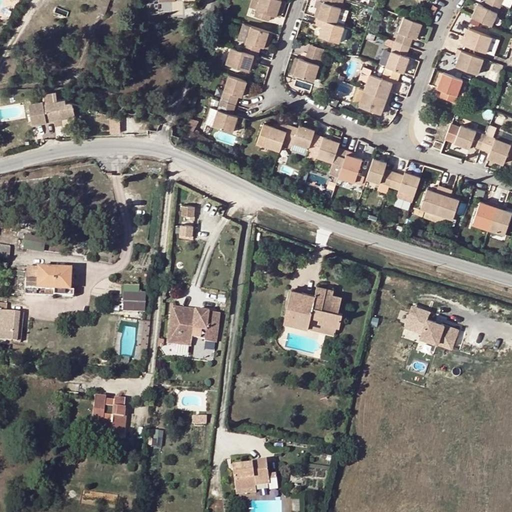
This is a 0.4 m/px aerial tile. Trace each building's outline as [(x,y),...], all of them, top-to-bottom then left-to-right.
[(279,0),(259,0),(254,16),(268,21),(270,15),(276,17),(281,0),(279,0)] [(316,0),(313,8),(320,10),(323,0),(316,0)] [(339,0),(323,0),(320,10),(317,18),(335,24),(340,9),(337,8),(339,0)] [(500,4),(492,0),(485,0),(482,7),(476,4),(471,17),(490,26),(500,4)] [(345,22),(349,9),(341,6),(337,20),(345,22)] [(421,23),(404,17),(395,42),(408,47),(412,38),(415,39),(421,23)] [(335,24),(317,18),(315,25),(322,28),(319,36),(338,43),(343,26),(335,24)] [(260,47),(263,48),(269,32),(251,27),(243,52),(257,56),(260,47)] [(459,43),(485,52),(491,37),(469,28),(465,38),(462,36),(459,43)] [(499,40),(491,37),(485,52),(493,56),(499,40)] [(408,58),(405,57),(408,47),(395,42),(385,66),(403,72),(408,58)] [(306,53),(320,59),(323,49),(309,44),(306,53)] [(243,52),(231,47),(226,64),(248,71),(251,62),(254,63),(257,56),(243,52)] [(455,66),(477,74),(483,59),(457,49),(454,56),(458,57),(455,66)] [(293,75),(313,81),(320,59),(306,53),(304,61),(298,59),(293,75)] [(364,90),(389,99),(392,92),(389,91),(396,72),(384,68),(381,78),(370,74),(372,69),(362,65),(358,79),(367,82),(364,90)] [(396,72),(389,91),(392,92),(398,73),(396,72)] [(462,79),(442,72),(437,88),(442,91),(439,97),(453,102),(462,79)] [(238,95),(241,96),(247,81),(229,76),(221,101),(235,105),(238,95)] [(389,99),(364,90),(358,106),(380,114),(384,106),(386,107),(389,99)] [(57,100),(56,93),(42,95),(43,100),(29,103),(32,124),(47,122),(54,121),(62,119),(75,117),(72,101),(67,103),(66,99),(57,100)] [(237,116),(232,114),(235,105),(221,101),(213,126),(232,132),(237,116)] [(136,117),(126,116),(125,129),(135,130),(136,117)] [(64,130),(62,119),(54,121),(56,132),(64,130)] [(283,139),(288,125),(281,122),(279,129),(264,124),(257,143),(280,151),(283,139)] [(460,126),(451,122),(444,139),(469,148),(471,145),(480,149),(486,134),(461,124),(460,126)] [(309,147),(315,130),(299,125),(298,128),(288,125),(283,139),(293,142),(309,147)] [(511,144),(486,134),(480,149),(489,152),(487,157),(504,164),(511,144)] [(339,142),(332,140),(323,137),(317,156),(342,165),(347,150),(337,148),(339,142)] [(309,147),(293,142),(290,150),(306,155),(309,147)] [(342,165),(338,177),(354,182),(361,159),(352,156),(354,153),(347,150),(342,165)] [(372,158),(366,178),(389,186),(393,172),(384,169),(386,163),(372,158)] [(393,172),(389,186),(414,194),(420,177),(404,171),(403,175),(393,172)] [(434,221),(445,188),(437,185),(435,192),(427,189),(420,208),(426,210),(423,218),(434,221)] [(445,188),(434,221),(444,224),(447,217),(452,218),(459,199),(450,196),(452,190),(445,188)] [(488,229),(496,203),(489,201),(488,204),(479,201),(472,224),(488,229)] [(502,209),(504,206),(496,203),(488,229),(504,234),(511,212),(502,209)] [(195,206),(182,205),(181,215),(194,216),(195,206)] [(452,218),(447,217),(444,224),(453,227),(455,220),(452,218)] [(193,236),(193,224),(179,223),(179,235),(193,236)] [(7,262),(8,263),(11,247),(0,245),(0,251),(0,253),(0,260),(2,261),(7,262)] [(25,281),(24,289),(53,290),(69,291),(69,275),(76,275),(76,270),(37,268),(37,281),(33,281),(25,281)] [(284,323),(299,326),(300,323),(309,325),(311,316),(319,318),(318,324),(322,325),(336,328),(339,329),(342,313),(338,313),(341,298),(332,296),(332,299),(325,298),(327,288),(317,286),(315,295),(290,290),(284,323)] [(325,298),(332,299),(332,296),(333,290),(327,288),(325,298)] [(132,302),(132,304),(123,303),(123,311),(138,312),(139,308),(144,308),(144,303),(132,302)] [(23,314),(6,312),(7,304),(5,304),(0,303),(0,340),(20,343),(23,314)] [(421,336),(451,348),(458,329),(428,318),(431,311),(420,307),(418,313),(412,310),(406,327),(422,333),(421,336)] [(180,308),(173,308),(168,342),(191,345),(193,329),(206,330),(205,342),(216,343),(220,314),(190,310),(189,315),(179,313),(180,308)] [(322,325),(322,327),(321,331),(335,334),(336,328),(322,325)] [(105,401),(105,397),(95,396),(92,425),(103,426),(103,424),(103,421),(112,422),(112,425),(110,433),(124,435),(125,417),(123,417),(125,400),(114,399),(114,402),(105,401)] [(252,464),(253,466),(233,469),(236,492),(256,490),(255,488),(255,484),(270,482),(269,476),(267,462),(252,464)] [(276,475),(269,476),(270,482),(270,486),(270,491),(278,489),(276,475)]
